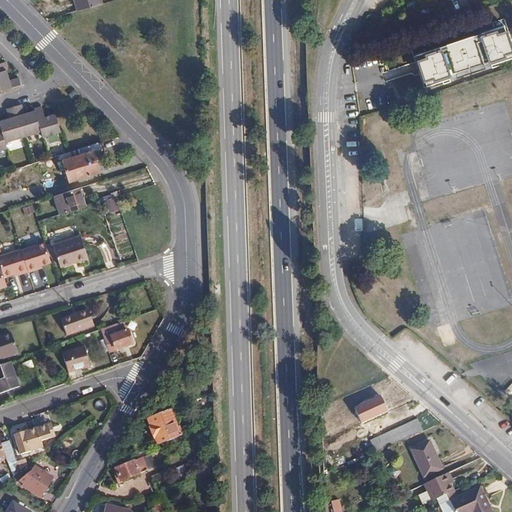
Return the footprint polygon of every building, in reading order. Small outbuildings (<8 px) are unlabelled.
[(74,0),(78,12),(94,8),(102,5),(100,0),(74,0)] [(504,56),(506,60),(511,58),(511,46),(505,24),(482,32),(483,34),(476,36),(475,34),(446,43),(448,46),(441,47),(440,45),(418,52),(423,67),(428,83),(435,81),(435,77),(449,73),(449,70),(454,68),(456,72),(484,63),(483,60),(489,57),(490,61),(504,56)] [(485,66),(484,63),(456,72),(457,75),(485,66)] [(384,71),(387,83),(394,82),(397,96),(423,90),(417,64),(384,71)] [(3,73),(0,73),(0,93),(22,87),(20,79),(7,82),(3,73)] [(61,134),(56,117),(46,120),(42,108),(34,111),(35,115),(27,117),(25,106),(4,112),(8,123),(0,124),(0,152),(6,151),(4,144),(41,134),(42,139),(61,134)] [(103,159),(98,143),(80,149),(32,164),(37,181),(47,178),(48,181),(60,177),(57,165),(63,163),(68,181),(98,172),(95,162),(103,159)] [(71,212),(86,207),(80,188),(65,193),(71,212)] [(116,197),(107,200),(112,213),(120,210),(116,197)] [(89,260),(82,238),(56,247),(62,268),(89,260)] [(46,242),(22,249),(29,274),(44,269),(43,267),(52,264),(46,242)] [(0,255),(0,261),(1,267),(2,269),(9,268),(12,278),(29,274),(22,249),(0,255)] [(96,324),(90,309),(63,319),(69,334),(96,324)] [(127,331),(123,321),(109,326),(102,328),(110,352),(134,343),(129,331),(127,331)] [(0,358),(20,352),(13,332),(0,336),(0,358)] [(403,336),(398,340),(405,348),(410,343),(403,336)] [(92,366),(86,350),(65,357),(70,373),(92,366)] [(2,365),(11,390),(20,386),(11,362),(2,365)] [(0,391),(1,394),(11,390),(2,365),(0,365),(0,391)] [(392,400),(387,388),(375,394),(380,405),(392,400)] [(403,410),(398,399),(374,409),(379,421),(403,410)] [(159,445),(184,435),(180,425),(178,426),(173,414),(187,408),(185,403),(148,418),(159,445)] [(381,452),(429,431),(423,419),(376,439),(381,452)] [(16,436),(21,454),(44,448),(42,442),(52,439),(48,426),(16,436)] [(444,470),(432,443),(414,451),(426,478),(444,470)] [(14,475),(22,469),(18,457),(10,460),(14,475)] [(120,482),(140,473),(148,470),(143,458),(127,464),(125,460),(112,465),(120,482)] [(184,478),(188,470),(180,466),(176,473),(184,478)] [(41,496),(53,479),(35,468),(23,486),(41,496)] [(161,473),(153,476),(156,485),(164,482),(161,473)] [(434,503),(457,493),(452,483),(456,482),(451,473),(426,484),(434,503)] [(492,511),(483,491),(455,503),(459,511),(492,511)] [(203,506),(199,499),(194,501),(198,509),(203,506)] [(333,501),(334,511),(343,511),(342,500),(333,501)] [(30,511),(14,502),(7,511),(30,511)] [(127,511),(129,508),(106,503),(104,511),(127,511)]
